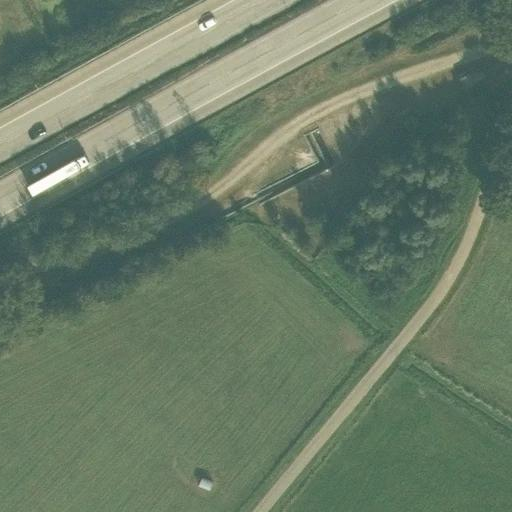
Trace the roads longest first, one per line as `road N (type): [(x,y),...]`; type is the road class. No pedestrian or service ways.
road 1 (unclassified): [(260,511),(449,281),(511,107)]
road 2 (motorway): [(0,197),(360,0)]
road 3 (motorway): [(267,0),(0,146)]
